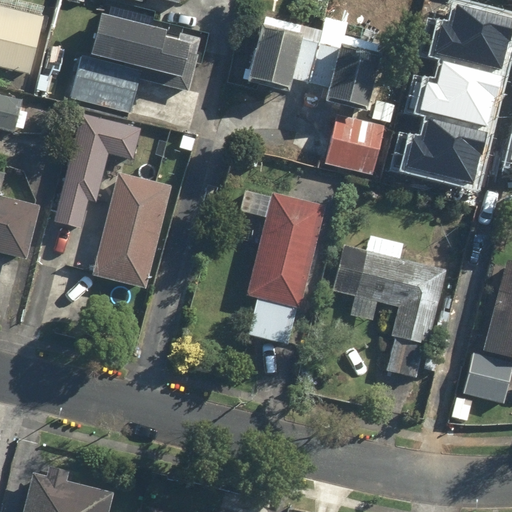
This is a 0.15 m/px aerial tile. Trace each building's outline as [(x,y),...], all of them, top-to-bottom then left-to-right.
[(441,19),(433,51),(503,68),(511,30),(511,14),(457,1),(452,22),(441,19)] [(43,16),(0,6),(0,67),(30,74),(43,16)] [(170,31),(102,14),(90,58),(181,81),(191,43),(169,37),(170,31)] [(305,27),(266,17),(249,81),(290,91),(294,76),(326,85),(321,101),(366,112),(383,46),(345,36),(349,21),(326,15),(319,38),(303,34),(305,27)] [(73,98),(130,113),(140,75),(106,67),(106,65),(83,59),(73,98)] [(429,80),(421,112),(491,129),(504,76),(445,61),(440,82),(429,80)] [(23,99),(0,93),(0,131),(22,137),(28,113),(20,111),(23,99)] [(398,100),(376,95),(371,119),(392,124),(398,100)] [(386,130),(333,115),(319,164),(372,179),(386,130)] [(139,133),(81,118),(54,220),(79,227),(90,187),(97,188),(106,154),(132,161),(139,133)] [(415,137),(407,169),(476,186),(489,133),(430,119),(425,140),(415,137)] [(6,173),(0,171),(0,255),(28,261),(40,204),(1,196),(6,173)] [(168,184),(114,173),(92,275),(146,287),(168,184)] [(325,208),(269,195),(269,197),(245,192),(237,227),(259,233),(245,295),(258,298),(249,336),(292,346),(325,208)] [(366,249),(342,242),(328,290),(355,297),(349,316),(372,323),(378,305),(401,311),(383,372),(416,381),(447,272),(401,259),(407,240),(371,230),(366,249)] [(511,260),(502,258),(481,352),(511,358),(511,260)] [(511,366),(473,354),(461,395),(477,400),(500,406),(511,366)] [(48,479),(34,476),(23,511),(111,511),(116,495),(69,482),(72,472),(52,466),(48,479)]
